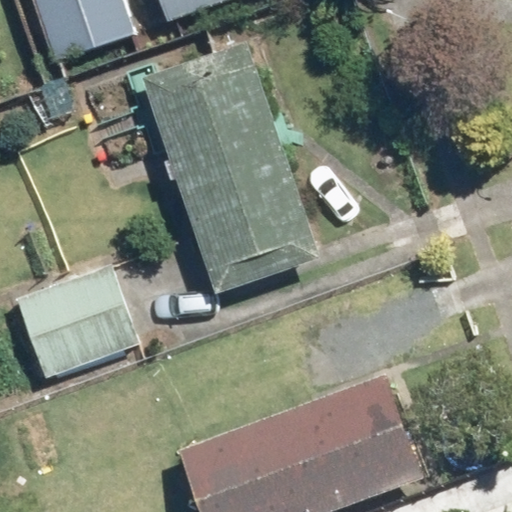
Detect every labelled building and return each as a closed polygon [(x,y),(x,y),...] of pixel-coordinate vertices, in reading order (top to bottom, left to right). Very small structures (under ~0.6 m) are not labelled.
[(139,35),(126,0),(31,0),(53,64),(139,35)] [(168,0),(176,21),(236,0),(168,0)] [(252,43),(144,79),(216,295),(324,259),(252,43)] [(21,303),(48,381),(140,349),(113,271),(21,303)] [(192,453),(214,511),(324,511),(412,480),(376,385),(192,453)]
